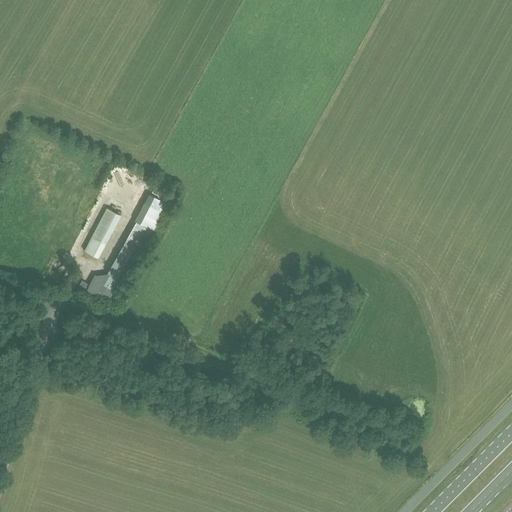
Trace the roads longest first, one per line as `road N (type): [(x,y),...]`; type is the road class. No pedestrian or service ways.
road 1 (track): [(0,284),(162,328),(460,451)]
road 2 (track): [(54,297),(0,472)]
road 3 (unclassified): [(511,401),(405,511)]
